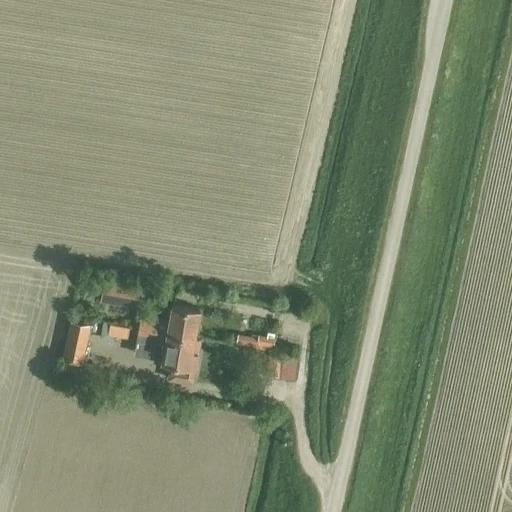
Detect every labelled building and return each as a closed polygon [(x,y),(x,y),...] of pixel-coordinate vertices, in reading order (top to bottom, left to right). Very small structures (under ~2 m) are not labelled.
[(139,282),(106,277),(103,299),(135,305),(139,282)] [(156,331),(195,337),(200,309),(172,304),(169,320),(158,318),(157,325),(156,331)] [(64,358),(60,373),(88,380),(92,362),(82,360),(91,322),(70,318),(61,358),(64,358)] [(108,333),(128,337),(130,325),(110,321),(108,333)] [(146,335),(148,323),(140,321),(138,333),(146,335)] [(307,333),(324,338),(327,326),(310,321),(307,333)] [(168,378),(173,379),(193,383),(198,352),(192,351),(195,337),(156,331),(157,325),(148,323),(146,335),(138,333),(136,342),(164,347),(161,361),(171,363),(168,378)] [(281,378),(282,374),(285,353),(271,351),(266,376),(281,378)]
